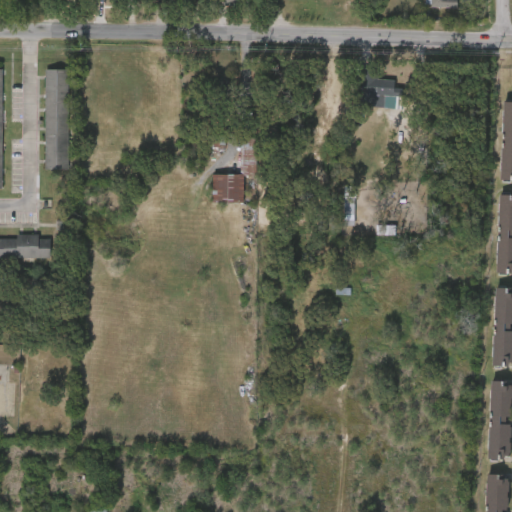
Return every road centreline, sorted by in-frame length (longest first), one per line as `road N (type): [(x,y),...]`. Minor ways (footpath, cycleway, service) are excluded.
road 1 (tertiary): [(0,30),(511,41)]
road 2 (residential): [(0,205),(23,205),(29,193),(30,30)]
